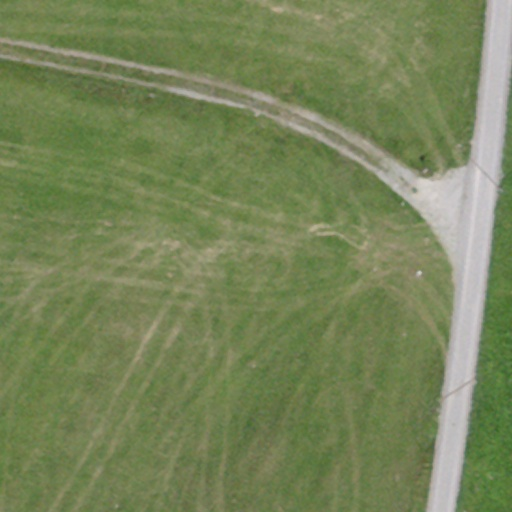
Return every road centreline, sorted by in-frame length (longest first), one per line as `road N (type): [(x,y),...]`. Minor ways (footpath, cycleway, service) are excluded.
road 1 (track): [(0,57),(265,103),(430,199),(471,249)]
road 2 (track): [(437,511),(503,0)]
